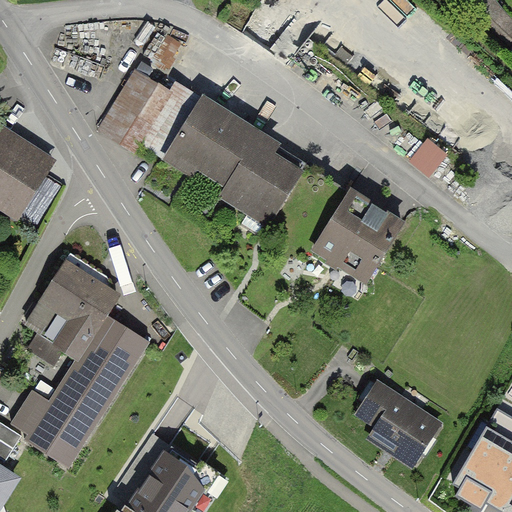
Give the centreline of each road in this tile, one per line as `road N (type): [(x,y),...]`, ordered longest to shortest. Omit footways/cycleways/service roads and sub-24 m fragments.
road 1 (residential): [(12,33),(116,8),(172,11),(202,24),(511,255)]
road 2 (residential): [(410,511),(246,371),(109,183)]
road 3 (residential): [(109,183),(68,213),(0,331)]
road 4 (residential): [(109,183),(12,33)]
